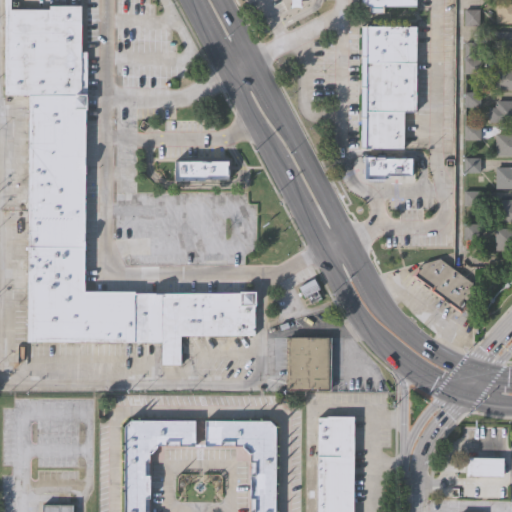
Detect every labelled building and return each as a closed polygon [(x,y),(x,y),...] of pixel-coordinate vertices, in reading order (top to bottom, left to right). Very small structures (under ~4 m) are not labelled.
[(88,52),(87,108),(84,108),(83,290),(134,290),(134,292),(240,293),(240,290),(256,291),(255,335),(181,334),(181,363),(161,363),(162,341),(27,340),(29,94),(4,93),(4,0),(10,0),(10,8),(50,9),(50,5),(82,5),(81,52),(88,52)] [(417,0),(417,4),(384,4),(384,11),(370,11),(370,4),(362,4),(362,0),(417,0)] [(511,21),(495,21),(495,7),(493,7),(493,0),(511,0),(511,21)] [(360,25),(415,25),(415,110),(402,110),(402,146),(360,146),(360,25)] [(511,54),(493,54),(494,41),(491,41),(491,30),(511,30),(511,54)] [(511,88),(494,88),(494,66),(511,66),(511,88)] [(464,107),(478,107),(478,94),(464,94),(464,107)] [(511,121),(487,121),(487,106),(494,106),(494,99),(511,99),(511,121)] [(511,154),(495,154),(495,132),(511,132),(511,154)] [(364,157),(384,157),(384,158),(411,157),(410,170),(411,170),(411,174),(410,174),(410,175),(384,175),(384,178),(363,178),(364,157)] [(173,179),(173,160),(227,160),(227,179),(202,179),(173,179)] [(511,187),(495,187),(495,165),(511,165),(511,187)] [(511,220),(494,220),(494,197),(511,197),(511,220)] [(511,248),(494,248),(494,227),(511,227),(511,248)] [(472,294),(460,311),(412,276),(422,263),(438,258),(471,283),(472,294)] [(315,277),(321,288),(317,290),(321,298),(311,303),(306,296),(304,297),(298,286),(315,277)] [(330,390),(285,389),(286,337),(330,337),(330,390)] [(353,414),(352,511),(316,511),(316,416),(324,416),(324,414),(353,414)] [(274,511),(248,511),(248,454),(246,454),(240,447),(240,446),(155,445),(155,447),(149,454),(147,454),(147,511),(122,511),(122,427),(128,420),(267,421),(274,428),(274,511)] [(502,476),(466,475),(466,458),(502,458),(502,476)] [(73,504),(73,511),(42,511),(43,503),(73,504)]
